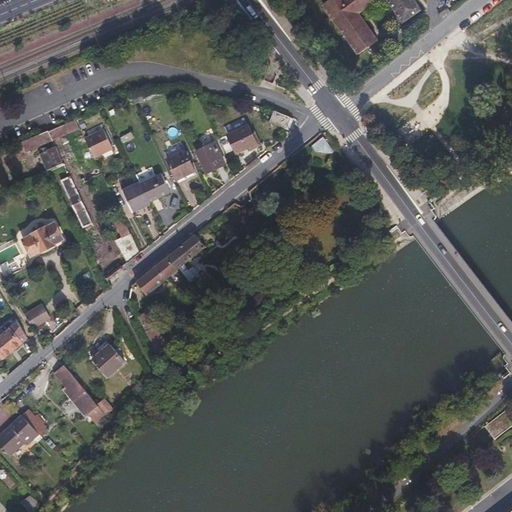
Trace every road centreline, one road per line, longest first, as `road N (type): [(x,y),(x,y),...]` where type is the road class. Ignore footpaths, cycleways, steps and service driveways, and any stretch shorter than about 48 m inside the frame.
road 1 (residential): [(0,391),(169,242),(334,112)]
road 2 (primary): [(334,112),(511,344)]
road 3 (track): [(376,511),(511,388)]
road 4 (residential): [(334,112),(477,0)]
road 5 (primary): [(246,0),(334,112)]
